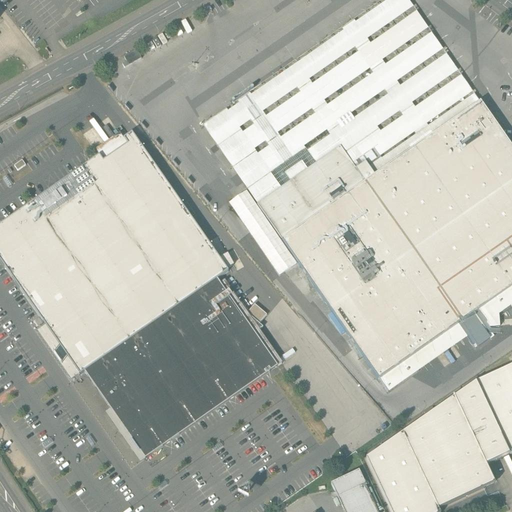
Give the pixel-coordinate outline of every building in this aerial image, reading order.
[(374,177),(480,103),(407,0),(381,0),(203,125),(258,203),(340,145),(357,168),(365,163),(374,177)] [(385,387),(511,295),(511,142),(486,105),(367,189),(342,152),(263,206),(274,224),(307,271),(385,387)] [(226,282),(120,135),(0,218),(0,263),(64,351),(84,381),(226,282)] [(274,224),(257,237),(290,282),(307,271),(274,224)] [(141,461),(282,363),(226,282),(84,381),(106,411),(141,461)] [(511,366),(478,382),(511,454),(511,358),(511,359),(511,361),(511,366)] [(438,511),(483,490),(481,484),(492,479),(486,466),(511,454),(478,382),(454,398),(454,397),(453,397),(453,399),(366,459),(390,511),(438,511)] [(377,511),(359,472),(331,484),(335,493),(331,495),(330,497),(331,499),(334,499),(337,498),(344,511),(377,511)]
